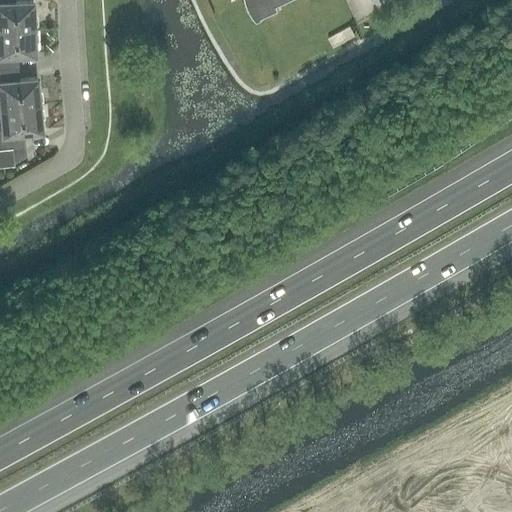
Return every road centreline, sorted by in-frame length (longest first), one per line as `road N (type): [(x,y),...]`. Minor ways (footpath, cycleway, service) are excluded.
road 1 (motorway): [(0,511),(511,226)]
road 2 (motorway): [(511,168),(0,453)]
road 3 (residential): [(0,197),(75,149),(67,0)]
